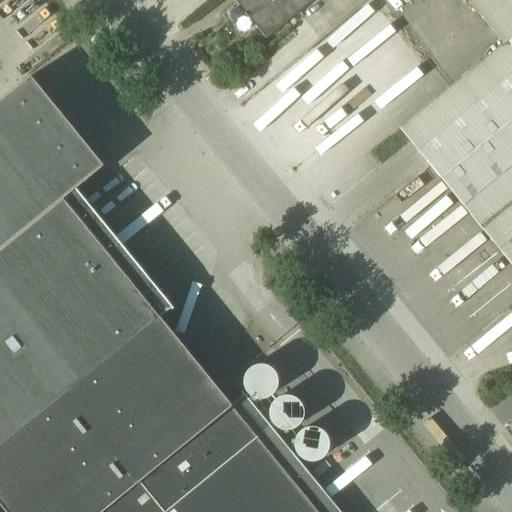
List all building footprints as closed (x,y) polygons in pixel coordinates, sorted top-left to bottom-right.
[(313,0),(237,0),(236,1),(246,13),(245,14),(257,29),(258,28),(267,39),(314,1),(313,0)] [(511,0),(468,0),(504,44),(439,97),(400,129),(511,265),(511,0)] [(294,77),(322,114),(339,101),(358,125),(399,93),(386,76),(377,83),(374,80),(364,88),(346,65),(331,76),(318,59),(294,77)] [(173,309),(75,189),(103,166),(30,77),(0,101),(0,511),(100,511),(230,406),(225,399),(218,391),(221,382),(206,377),(182,346),(185,338),(170,332),(160,320),(173,309)] [(245,374),(244,376),(243,378),(243,381),(243,383),(243,385),(243,387),(244,390),(245,392),(247,393),(248,395),(250,396),(252,398),(254,398),(257,399),(259,399),(261,399),(263,399),(266,398),(268,397),(270,396),(271,395),(273,393),(274,391),(275,389),(276,387),(277,385),(277,383),(277,380),(276,378),(276,376),(275,374),(273,372),(272,370),(270,369),(268,367),(266,366),(264,366),(262,365),(260,365),(257,365),(255,366),(253,367),(251,368),(249,369),(247,370),(246,372),(245,374)] [(276,399),(274,401),(272,403),(271,405),(270,407),(269,409),(269,411),(269,414),(269,416),(270,418),(270,421),(271,423),(273,425),(275,426),(276,428),(278,429),(281,430),(283,430),(285,430),(287,430),(290,430),(292,429),(294,428),(296,427),(298,426),(299,424),(301,422),(302,420),(303,418),(303,415),(303,413),(303,411),(302,408),(302,406),(300,404),(299,402),(297,401),(296,399),(294,398),(291,397),(289,397),(287,396),(285,396),(282,397),(280,397),(278,398),(276,399)] [(317,511),(230,406),(100,511),(317,511)] [(312,427),(310,427),(307,428),(306,429),(304,430),(302,431),(300,433),(299,435),(298,437),(297,439),(297,441),(297,443),(297,445),(297,447),(298,449),(300,451),(301,453),(303,454),(304,455),(306,456),(308,457),(311,457),(313,457),(315,457),(317,456),(319,455),(321,454),(322,453),(324,451),(325,449),(326,447),(326,445),(326,443),(326,441),(326,439),(325,436),(324,435),(323,433),(322,431),(320,430),(318,429),(316,428),(314,428),(312,427)]
